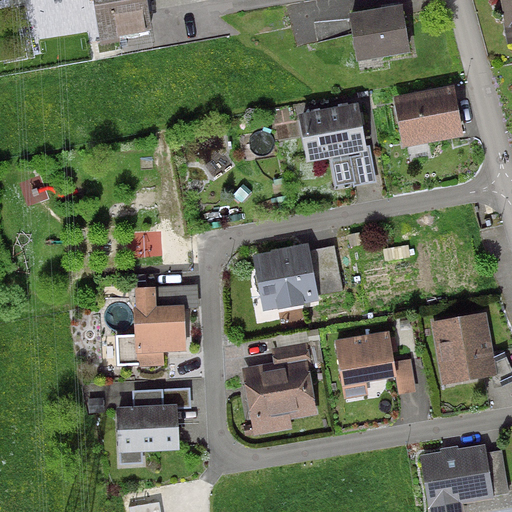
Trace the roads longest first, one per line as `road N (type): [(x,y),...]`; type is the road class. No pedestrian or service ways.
road 1 (residential): [(511,419),(263,459),(229,454),(217,426),(209,281),(216,248),(239,235),(509,187)]
road 2 (residential): [(509,187),(463,0)]
